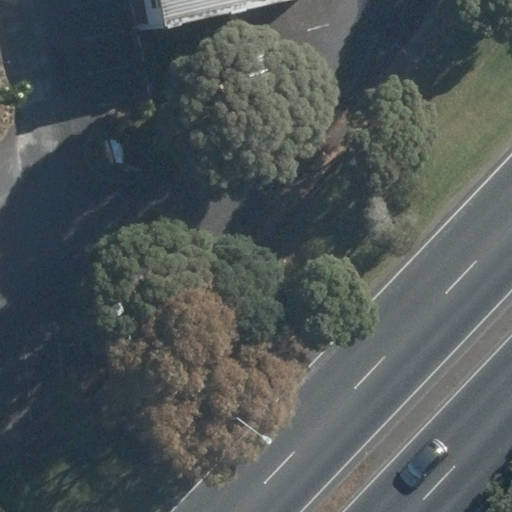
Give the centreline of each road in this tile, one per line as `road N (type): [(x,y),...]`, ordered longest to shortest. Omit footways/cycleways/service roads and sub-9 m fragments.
road 1 (primary): [(234,511),(511,218)]
road 2 (primary): [(511,418),(422,511)]
